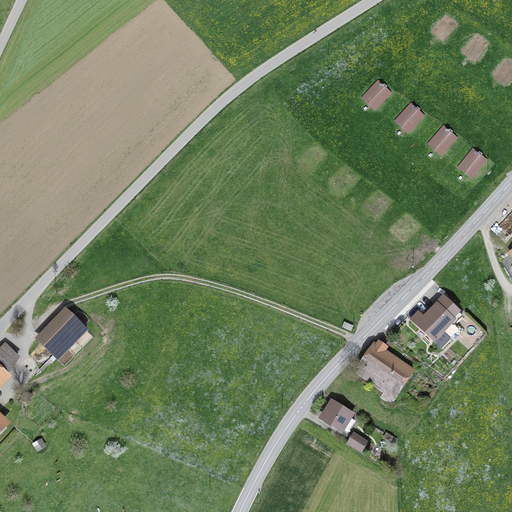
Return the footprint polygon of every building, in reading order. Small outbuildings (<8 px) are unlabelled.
[(360,95),(374,110),(393,92),(379,78),(360,95)] [(394,123),(410,135),(425,114),(409,103),(394,123)] [(426,142),(440,157),(458,140),(445,125),(426,142)] [(456,167),(471,180),(488,161),(473,148),(456,167)] [(511,255),(503,261),(511,276),(511,255)] [(441,349),(451,339),(443,332),(454,321),(457,323),(464,316),(445,298),(426,318),(420,312),(412,320),(441,349)] [(58,360),(87,331),(68,312),(39,342),(58,360)] [(14,370),(20,357),(5,342),(0,347),(0,364),(8,372),(9,373),(14,370)] [(393,404),(397,398),(395,396),(413,368),(386,350),(387,349),(379,343),(357,375),(385,394),(383,397),(393,404)] [(4,376),(8,372),(0,364),(0,435),(6,430),(0,424),(0,382),(5,377),(4,376)] [(26,394),(23,401),(29,403),(32,396),(26,394)] [(324,417),(347,432),(354,421),(348,417),(349,414),(332,404),(324,417)] [(386,433),(383,437),(389,441),(392,437),(386,433)] [(354,435),(348,443),(360,451),(366,442),(354,435)]
